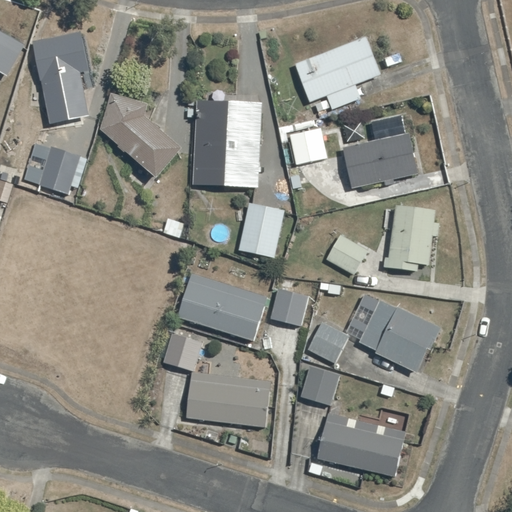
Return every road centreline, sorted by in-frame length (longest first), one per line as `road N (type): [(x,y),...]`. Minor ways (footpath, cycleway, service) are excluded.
road 1 (residential): [(447,0),(511,284),(502,348),(443,511)]
road 2 (residential): [(0,413),(292,511)]
